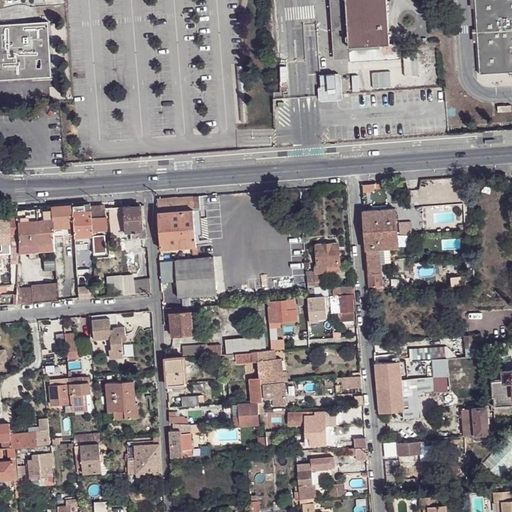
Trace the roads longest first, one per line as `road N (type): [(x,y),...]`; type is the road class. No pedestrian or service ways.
road 1 (residential): [(353,165),(379,511)]
road 2 (residential): [(156,301),(172,511)]
road 3 (secondary): [(353,165),(149,180)]
road 4 (secondary): [(511,154),(353,165)]
road 5 (residential): [(0,316),(156,301)]
road 6 (secondary): [(149,180),(0,191)]
road 7 (residential): [(149,180),(156,301)]
